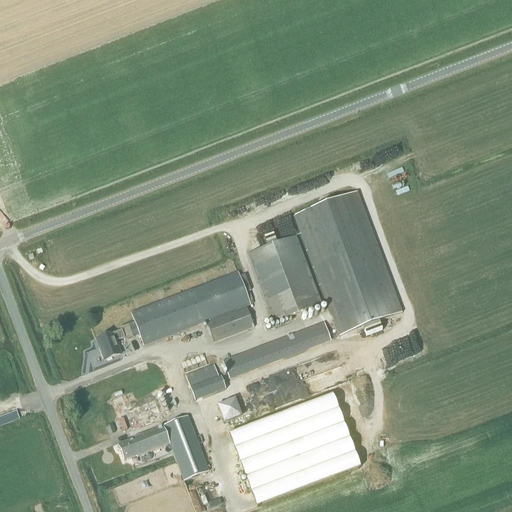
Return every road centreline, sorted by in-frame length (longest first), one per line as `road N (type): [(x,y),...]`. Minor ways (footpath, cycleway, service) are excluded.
road 1 (tertiary): [(0,245),(511,47)]
road 2 (unclassified): [(88,511),(0,274)]
